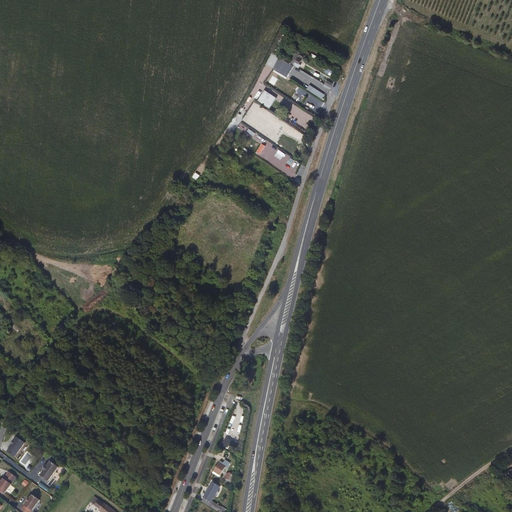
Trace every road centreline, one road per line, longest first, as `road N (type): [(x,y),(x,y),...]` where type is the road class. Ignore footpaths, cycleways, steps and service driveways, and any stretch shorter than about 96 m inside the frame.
road 1 (residential): [(246,347),(245,330),(335,92)]
road 2 (track): [(0,242),(44,261),(87,306),(131,319),(222,390)]
road 3 (primary): [(314,206),(382,0)]
road 4 (primary): [(273,352),(243,511)]
road 5 (secondary): [(174,511),(237,363)]
road 6 (primary): [(252,511),(281,353)]
road 7 (track): [(380,3),(511,55)]
road 8 (primary): [(284,338),(314,206)]
